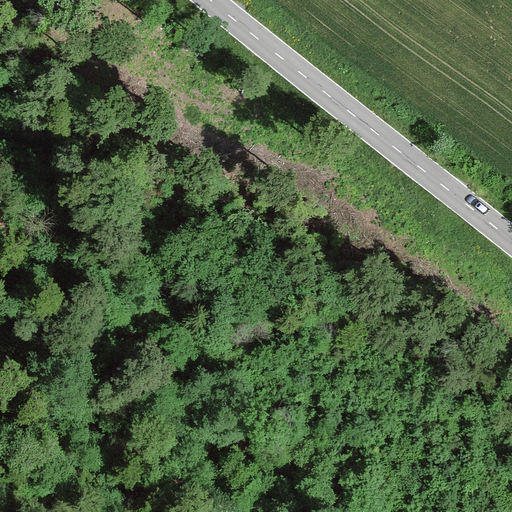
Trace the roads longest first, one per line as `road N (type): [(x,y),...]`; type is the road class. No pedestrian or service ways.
road 1 (tertiary): [(209,0),(511,240)]
road 2 (track): [(228,511),(54,407),(0,362)]
